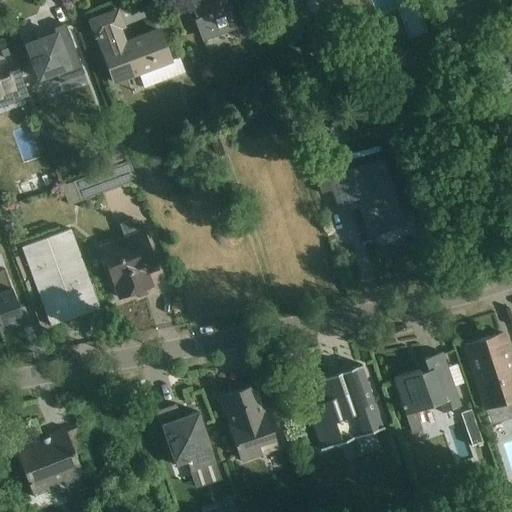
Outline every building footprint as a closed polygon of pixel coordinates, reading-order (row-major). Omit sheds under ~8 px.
[(190,0),(203,35),(234,24),(225,0),(190,0)] [(110,82),(170,59),(158,27),(130,38),(117,4),(85,16),(110,82)] [(57,78),(81,69),(63,21),(22,37),(37,76),(53,69),(57,78)] [(0,96),(17,89),(1,49),(0,49),(0,96)] [(363,236),(403,223),(382,154),(323,173),(335,211),(353,205),(363,236)] [(79,200),(130,182),(123,161),(71,179),(79,200)] [(152,286),(147,273),(156,270),(141,225),(96,240),(115,298),(152,286)] [(69,226),(18,244),(41,306),(91,288),(69,226)] [(0,329),(25,321),(7,266),(0,268),(0,329)] [(484,406),(511,396),(511,362),(501,330),(463,343),(484,406)] [(411,422),(461,405),(443,355),(394,372),(411,422)] [(319,448),(383,425),(360,362),(296,385),(319,448)] [(239,459),(276,447),(254,382),(217,394),(239,459)] [(176,464),(212,451),(197,408),(160,422),(176,464)] [(511,416),(493,422),(509,472),(511,471),(511,416)] [(29,490),(81,470),(65,427),(12,447),(29,490)]
